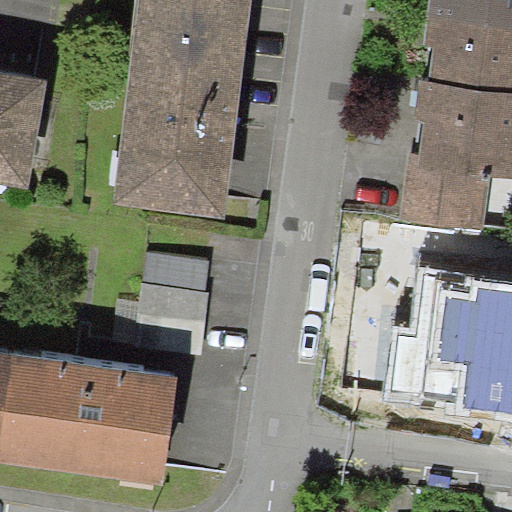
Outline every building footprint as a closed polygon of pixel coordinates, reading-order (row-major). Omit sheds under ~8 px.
[(140,0),(114,204),(222,217),(249,0),(140,0)] [(511,0),(436,0),(426,79),(511,89),(511,0)] [(22,78),(0,73),(0,168),(6,170),(22,78)] [(511,89),(426,79),(417,158),(483,165),(511,168),(511,89)] [(477,225),(483,165),(417,158),(409,157),(402,217),(477,225)] [(511,266),(438,259),(426,385),(482,390),(484,370),(511,373),(511,266)] [(0,442),(162,462),(173,370),(0,349),(0,442)]
